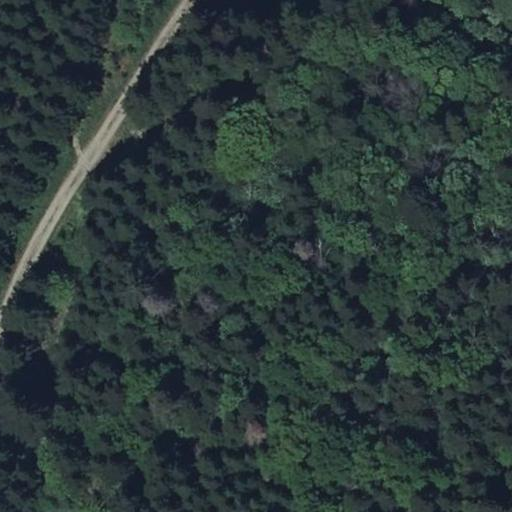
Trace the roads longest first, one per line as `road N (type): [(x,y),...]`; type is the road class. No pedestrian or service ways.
road 1 (track): [(0,347),(219,0)]
road 2 (track): [(4,511),(12,327)]
